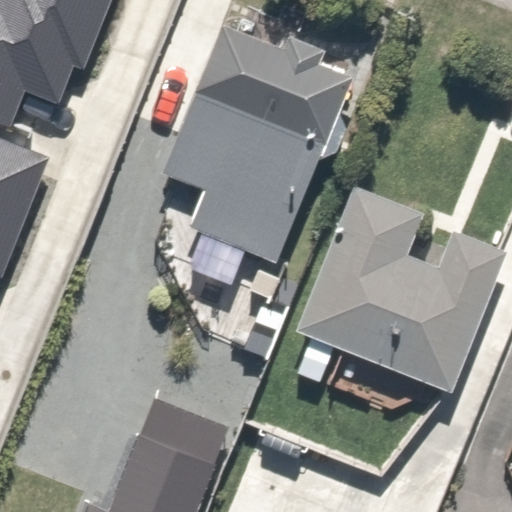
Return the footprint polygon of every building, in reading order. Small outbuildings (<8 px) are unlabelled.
[(0,0),(0,54),(13,60),(5,80),(95,117),(143,0),(0,0)] [(351,81),(220,29),(157,183),(193,198),(174,245),(269,284),(351,81)] [(492,253),(338,194),(282,342),(436,401),(492,253)] [(432,511),(471,418),(424,399),(382,499),(412,511),(432,511)] [(383,511),(351,497),(344,511),(383,511)]
